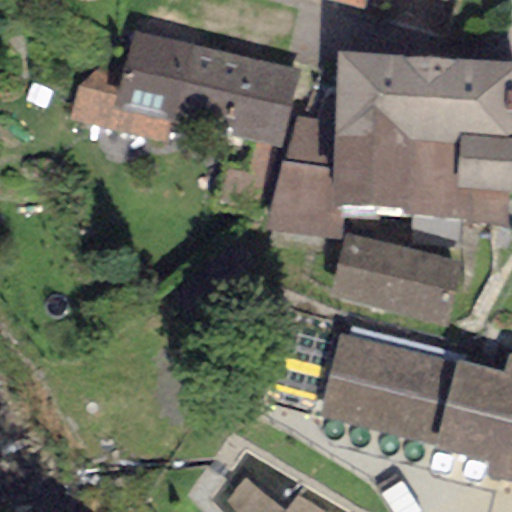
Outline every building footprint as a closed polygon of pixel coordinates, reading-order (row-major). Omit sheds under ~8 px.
[(293,0),(359,17),(364,0),(293,0)] [(301,79),(116,34),(104,79),(85,75),(70,134),(166,158),(170,140),(280,166),(301,79)] [(502,74),(318,69),(314,224),(497,229),(502,74)] [(460,274),(344,244),(329,303),(445,332),(460,274)] [(511,363),(507,363),(503,380),(336,338),(314,423),(432,453),(431,457),(489,472),(487,482),(511,488),(511,363)]
